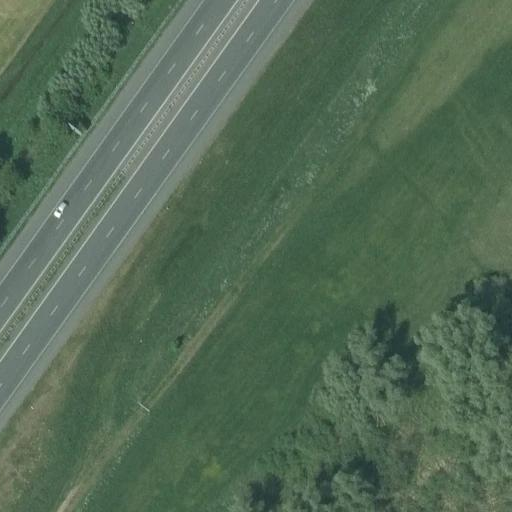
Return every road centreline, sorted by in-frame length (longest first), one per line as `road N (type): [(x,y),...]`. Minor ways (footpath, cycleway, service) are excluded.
road 1 (motorway): [(0,391),(279,0)]
road 2 (motorway): [(224,0),(0,308)]
